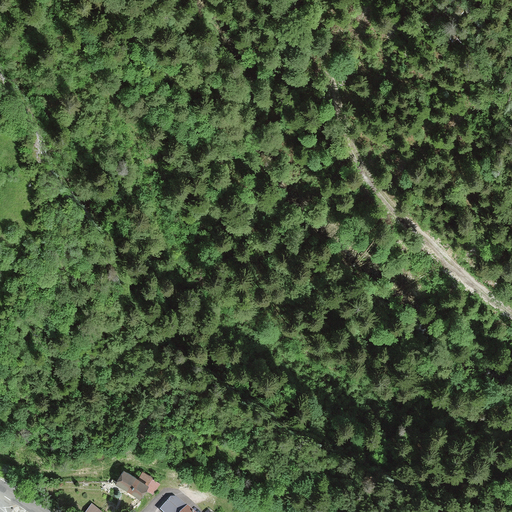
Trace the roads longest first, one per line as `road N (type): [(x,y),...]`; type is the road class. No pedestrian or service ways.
road 1 (track): [(296,0),(325,56),(349,142),(378,190),(511,307)]
road 2 (track): [(118,462),(48,471),(0,447)]
